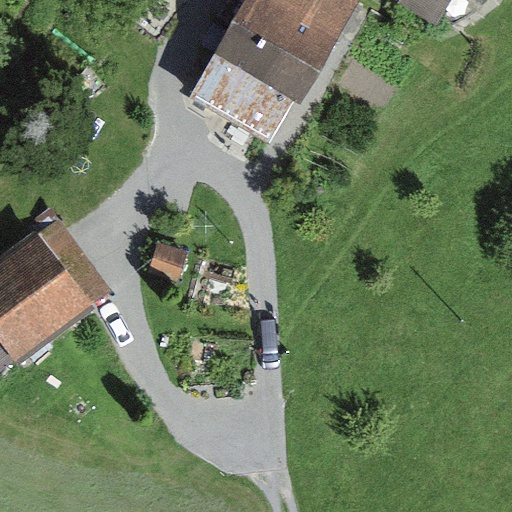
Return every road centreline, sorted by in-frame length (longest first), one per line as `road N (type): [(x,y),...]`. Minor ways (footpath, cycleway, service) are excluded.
road 1 (track): [(301,511),(262,178),(219,146),(157,179),(119,218),(159,368),(224,449)]
road 2 (track): [(224,449),(194,462),(157,445),(76,347)]
